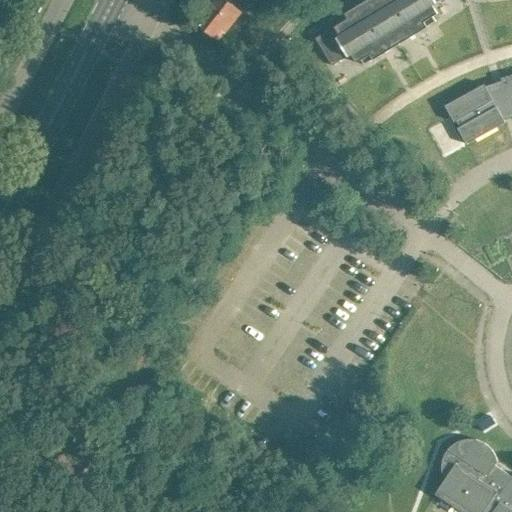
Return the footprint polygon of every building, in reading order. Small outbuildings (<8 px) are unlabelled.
[(218,39),(240,11),(226,0),(217,0),(199,24),(218,39)] [(255,0),(251,5),(270,21),(288,0),(255,0)] [(366,0),(336,19),(339,24),(316,38),(332,65),(351,54),(357,62),(361,59),(364,65),(436,21),(433,16),(437,13),(432,5),(439,0),(366,0)] [(511,116),(511,74),(501,78),(502,81),(485,86),(484,84),(445,105),(454,121),(457,120),(460,126),(458,128),(467,144),(505,122),(504,119),(511,116)] [(199,165),(215,145),(203,135),(186,156),(199,165)] [(448,448),(445,452),(442,458),(441,464),(441,468),(442,473),(447,475),(434,493),(462,511),(511,511),(511,474),(496,463),(497,459),(496,455),(493,451),(488,446),(483,442),(479,440),(472,438),(466,438),(460,440),(453,443),(448,448)]
